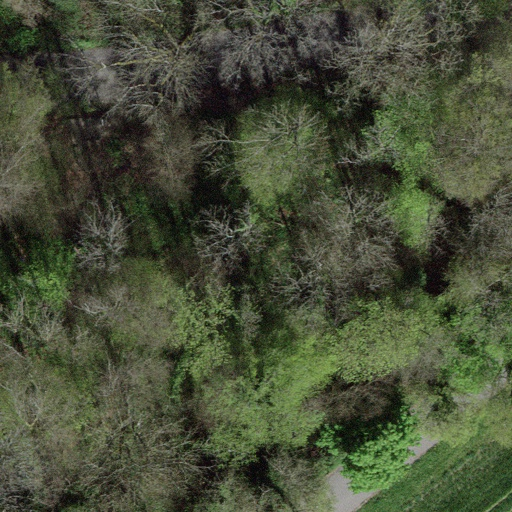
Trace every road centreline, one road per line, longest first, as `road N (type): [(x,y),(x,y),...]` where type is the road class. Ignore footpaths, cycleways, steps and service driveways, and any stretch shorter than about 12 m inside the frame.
road 1 (residential): [(449,0),(0,86)]
road 2 (residential): [(511,361),(315,511)]
